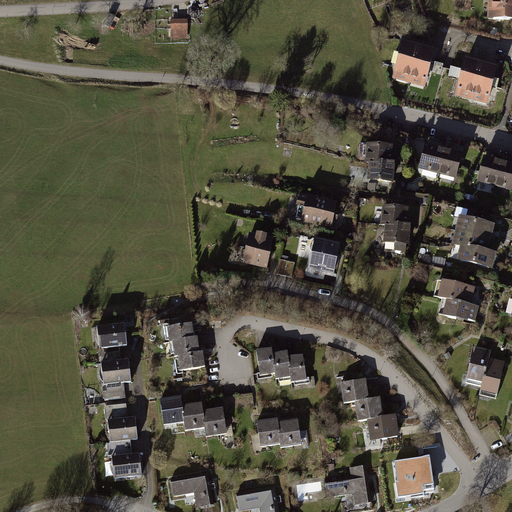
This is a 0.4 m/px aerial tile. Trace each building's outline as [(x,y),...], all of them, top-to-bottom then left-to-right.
[(511,5),(489,5),(489,19),(511,19),(511,5)] [(188,21),(170,22),(170,31),(188,31),(188,21)] [(410,49),(402,47),(393,82),(401,84),(410,49)] [(418,51),(410,49),(401,84),(409,86),(418,51)] [(426,53),(418,51),(409,86),(417,88),(426,53)] [(434,55),(426,53),(417,88),(425,90),(434,55)] [(473,65),(465,63),(456,98),(464,100),(473,65)] [(481,67),(473,65),(464,100),(472,102),(481,67)] [(489,69),(481,67),(472,102),(480,104),(489,69)] [(497,71),(489,69),(480,104),(488,106),(497,71)] [(437,177),(444,152),(425,147),(419,172),(437,177)] [(392,151),(360,148),(359,162),(365,162),(364,166),(368,166),(391,168),(392,151)] [(456,182),(463,157),(444,152),(437,177),(456,182)] [(495,189),(502,164),(483,160),(476,184),(495,189)] [(511,193),(511,167),(502,164),(495,189),(511,193)] [(391,168),(368,166),(367,184),(393,186),(394,169),(391,168)] [(337,205),(307,198),(306,200),(299,198),(297,205),(305,207),(301,223),(331,230),(337,205)] [(408,208),(382,206),(380,224),(384,224),(407,226),(408,208)] [(459,216),(456,229),(492,239),(495,226),(459,216)] [(407,226),(384,224),(383,242),(409,244),(410,226),(407,226)] [(492,239),(456,229),(452,243),(461,245),(488,252),(492,239)] [(255,241),(249,239),(242,267),(266,273),(272,245),(267,243),(267,241),(255,239),(255,241)] [(341,245),(315,239),(308,269),(334,275),(341,245)] [(488,252),(461,245),(457,260),(491,269),(495,254),(488,252)] [(294,262),(280,259),(277,275),(291,278),(294,262)] [(473,291),(442,283),(438,298),(447,300),(470,305),(473,291)] [(470,305),(447,300),(444,314),(475,322),(479,308),(470,305)] [(192,323),(168,326),(170,341),(173,341),(194,338),(192,323)] [(124,324),(97,327),(101,364),(122,362),(121,349),(127,348),(124,324)] [(194,338),(173,341),(175,356),(178,356),(199,353),(197,338),(194,338)] [(477,348),(476,355),(473,354),(466,381),(482,386),(489,360),(491,352),(477,348)] [(272,349),(257,351),(262,377),(276,375),(273,355),(272,349)] [(288,352),(273,355),(276,375),(277,380),(292,378),(288,357),(288,352)] [(199,353),(178,356),(180,371),(204,368),(202,353),(199,353)] [(303,354),(288,357),(292,378),(293,382),(307,380),(303,354)] [(503,364),(489,360),(482,386),(480,394),(496,399),(503,372),(501,372),(503,364)] [(122,362),(101,364),(105,401),(125,398),(124,386),(131,385),(129,361),(122,362)] [(368,381),(342,385),(345,404),(357,402),(371,400),(368,381)] [(180,398),(160,401),(164,428),(184,425),(182,406),(180,398)] [(371,400),(357,402),(360,421),(371,420),(385,418),(383,399),(371,400)] [(202,403),(182,406),(184,425),(186,433),(206,430),(203,411),(202,403)] [(126,405),(106,407),(110,445),(130,443),(136,442),(134,420),(128,420),(126,405)] [(223,408),(203,411),(206,430),(207,438),(227,435),(223,408)] [(385,418),(371,420),(373,439),(399,436),(396,416),(385,418)] [(279,420),(259,423),(263,450),(283,447),(279,424),(279,420)] [(299,421),(279,424),(283,447),(284,451),(304,447),(299,421)] [(130,443),(110,445),(113,481),(140,479),(138,456),(131,457),(130,443)] [(430,457),(395,462),(398,483),(405,482),(406,494),(435,490),(430,457)] [(353,481),(327,485),(329,499),(356,495),(358,509),(373,507),(367,469),(351,471),(353,481)] [(208,475),(172,481),(175,497),(195,493),(198,510),(213,507),(208,475)] [(279,511),(275,488),(240,494),(242,509),(263,506),(264,511),(279,511)]
